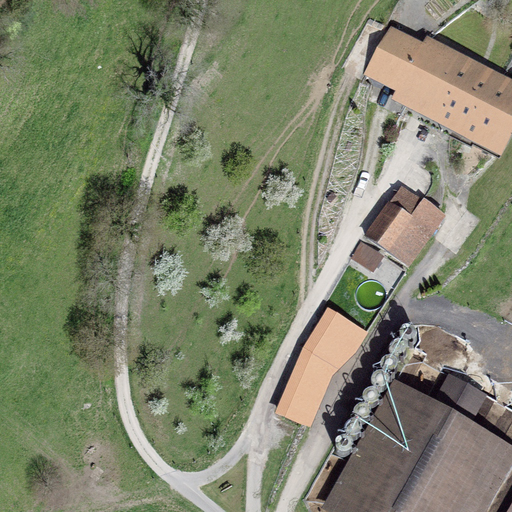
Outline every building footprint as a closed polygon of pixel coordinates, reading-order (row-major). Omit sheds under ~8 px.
[(421,51),(389,33),(367,71),(455,122),(448,134),(490,159),(511,121),(511,90),(499,83),(496,88),(424,46),(421,51)] [(397,190),(364,240),(405,268),(439,218),(397,190)] [(400,345),(394,345),(390,350),(389,356),(393,360),(399,362),(404,359),(406,354),(405,348),(400,345)] [(301,354),(276,415),(302,426),(327,365),(301,354)] [(383,363),(381,370),(384,375),(390,378),(396,374),(398,368),(395,362),(389,360),(383,363)] [(378,394),(383,391),(385,384),(381,378),(374,377),(369,380),(367,387),(371,393),(378,394)] [(387,391),(323,506),(333,511),(476,511),(507,458),(387,391)] [(369,410),(375,406),(375,399),(371,394),(364,393),(359,397),(358,404),(362,410),(369,410)] [(359,427),(365,423),(366,416),(363,410),(356,409),(350,413),(349,419),(352,425),(359,427)] [(350,443),(356,439),(357,432),(353,427),(347,425),(341,429),(339,436),(343,441),(350,443)] [(342,459),(347,454),(347,447),(343,442),(336,442),(331,446),(331,453),(335,458),(342,459)]
